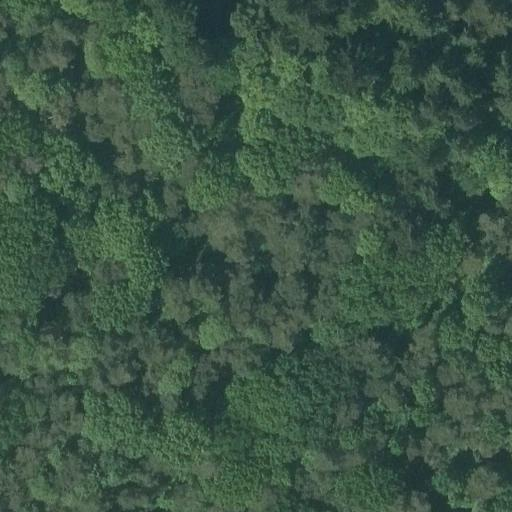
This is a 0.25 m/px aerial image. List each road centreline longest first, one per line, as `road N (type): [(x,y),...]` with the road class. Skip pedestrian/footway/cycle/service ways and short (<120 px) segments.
road 1 (track): [(409,126),(81,511)]
road 2 (track): [(118,0),(511,171)]
road 3 (track): [(409,126),(511,10)]
